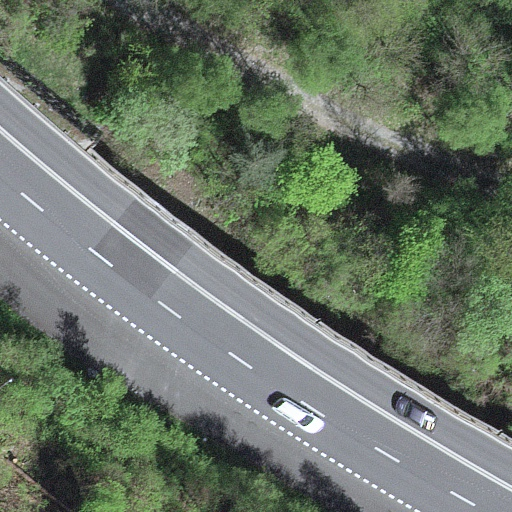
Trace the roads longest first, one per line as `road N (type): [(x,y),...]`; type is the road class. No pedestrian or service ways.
road 1 (primary): [(0,151),(219,322),(511,505)]
road 2 (track): [(134,0),(352,124),(511,175)]
